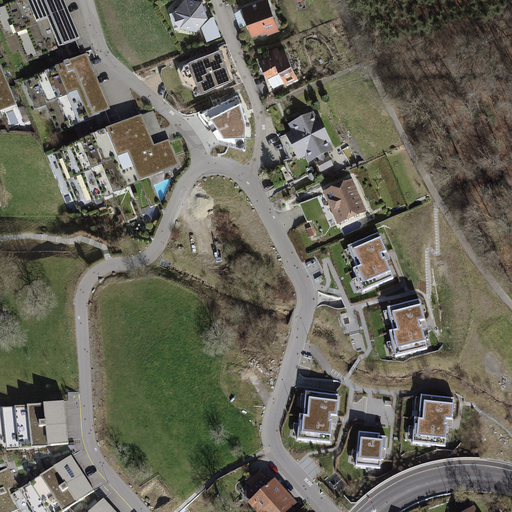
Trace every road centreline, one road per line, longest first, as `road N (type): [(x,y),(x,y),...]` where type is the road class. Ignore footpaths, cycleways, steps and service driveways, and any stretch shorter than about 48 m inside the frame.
road 1 (residential): [(203,162),(155,249),(98,272),(81,297),(93,452),(144,511)]
road 2 (residential): [(332,511),(276,446),(306,283),(246,178)]
road 3 (track): [(341,0),(433,186),(484,278),(511,309)]
road 4 (residential): [(203,162),(176,119),(105,56),(85,0)]
road 5 (residential): [(246,178),(259,158),(258,110),(216,0)]
road 6 (tertiary): [(375,511),(433,479),(470,474),(511,482)]
